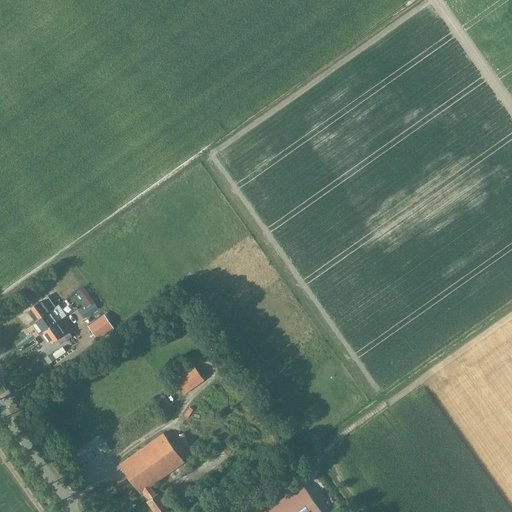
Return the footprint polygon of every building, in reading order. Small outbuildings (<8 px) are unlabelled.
[(83,288),(77,293),(84,304),(91,299),(83,288)] [(55,307),(48,296),(28,310),(35,321),(54,309),(55,307)] [(61,319),(54,309),(35,321),(43,332),(56,323),(61,319)] [(97,339),(113,328),(104,314),(88,326),(97,339)] [(56,323),(43,332),(50,343),(56,339),(60,345),(71,337),(65,328),(61,330),(56,323)] [(1,335),(4,341),(14,337),(11,331),(1,335)] [(184,395),(204,381),(192,363),(172,378),(184,395)] [(146,501),(154,511),(162,511),(168,508),(157,494),(156,495),(150,487),(161,479),(184,463),(163,434),(120,465),(140,494),(143,492),(148,500),(146,501)] [(183,463),(189,474),(205,467),(200,456),(183,463)] [(321,511),(302,485),(263,511),(321,511)]
